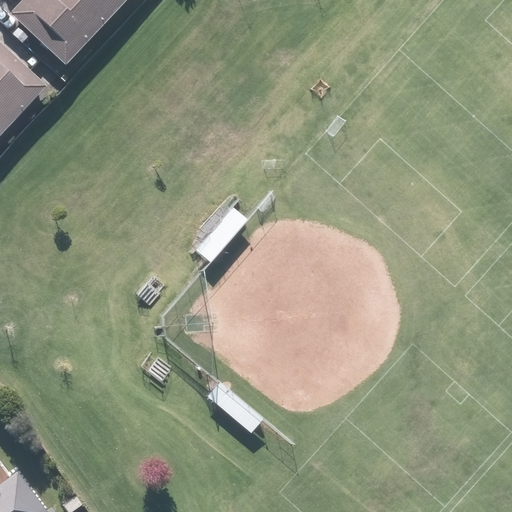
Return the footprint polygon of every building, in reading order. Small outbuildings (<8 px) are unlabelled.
[(23,0),(6,17),(55,69),(127,0),(23,0)] [(0,133),(41,91),(0,52),(0,133)] [(227,210),(214,225),(209,221),(191,242),(196,246),(188,255),(205,269),(244,224),(227,210)] [(214,386),(202,400),(246,438),(258,424),(214,386)] [(0,511),(38,511),(10,471),(0,478),(0,511)]
